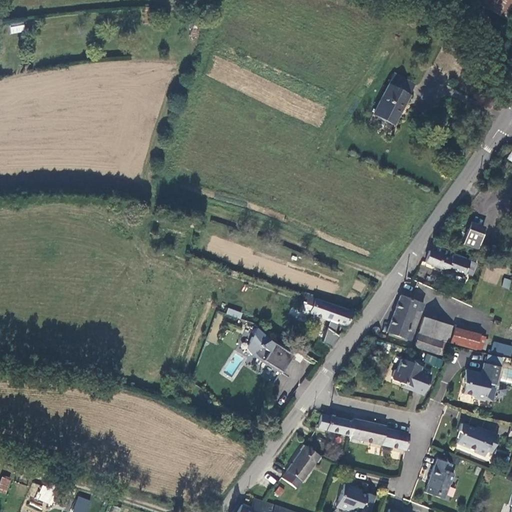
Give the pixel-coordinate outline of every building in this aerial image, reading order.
[(482,0),(499,9),(503,0),(482,0)] [(409,92),(415,83),(397,73),(376,111),(396,122),(413,95),(409,92)] [(484,227),(469,222),(461,245),(476,250),(484,227)] [(462,278),(468,261),(452,254),(450,259),(428,251),(423,263),(462,278)] [(511,282),(503,279),(501,286),(511,290),(511,282)] [(322,338),(331,344),(339,333),(334,329),(337,320),(346,323),(351,310),(307,294),(305,299),(303,298),(299,307),(308,311),(309,309),(329,317),(322,337),(322,338)] [(409,341),(423,304),(400,296),(386,333),(409,341)] [(228,309),(226,315),(240,319),(242,312),(228,309)] [(450,343),(454,328),(454,327),(423,318),(418,333),(450,343)] [(255,348),(258,352),(253,360),(260,365),(258,368),(274,379),(292,351),(269,336),(269,334),(257,323),(255,326),(247,344),(252,350),(255,348)] [(378,328),(376,327),(374,327),(372,328),(371,329),(371,332),(372,334),(373,335),(376,335),(378,334),(379,332),(379,330),(378,328)] [(479,335),(454,328),(450,343),(481,351),(485,337),(479,336),(479,335)] [(445,343),(418,335),(414,347),(441,356),(445,343)] [(490,349),(489,353),(509,358),(511,348),(498,344),(496,350),(490,349)] [(425,353),(423,362),(440,367),(443,359),(425,353)] [(482,363),(496,367),(498,358),(484,355),(482,363)] [(419,395),(427,375),(416,370),(418,366),(398,358),(394,369),(391,370),(388,377),(390,380),(400,384),(403,386),(402,388),(419,395)] [(489,401),(496,367),(482,363),(480,363),(477,375),(471,373),(471,371),(463,370),(459,382),(461,383),(459,393),(468,395),(470,398),(481,401),(481,399),(489,401)] [(317,429),(348,437),(352,422),(321,415),(317,429)] [(380,444),(404,450),(409,434),(384,429),(384,427),(352,420),(352,422),(348,437),(348,438),(379,446),(380,444)] [(488,453),(494,435),(480,430),(479,431),(458,424),(455,431),(456,433),(452,443),(471,451),(471,453),(480,456),(482,451),(488,453)] [(304,446),(286,471),(301,482),(319,457),(304,446)] [(448,465),(433,459),(426,476),(427,476),(421,493),(432,495),(433,494),(441,496),(446,484),(447,484),(451,474),(446,472),(448,465)] [(286,471),(280,478),(295,489),(301,482),(286,471)] [(0,491),(7,493),(10,479),(1,477),(0,479),(0,491)] [(32,483),(29,499),(52,503),(55,487),(32,483)] [(364,511),(367,511),(373,496),(365,493),(364,496),(357,493),(350,491),(351,488),(342,484),(334,508),(345,511),(349,510),(353,511),(357,511),(358,510),(364,511)] [(278,486),(274,493),(281,497),(285,489),(278,486)] [(87,511),(92,501),(78,496),(71,511),(87,511)] [(291,511),(262,502),(253,499),(250,507),(241,505),(237,511),(291,511)] [(40,510),(42,506),(30,501),(28,505),(40,510)]
